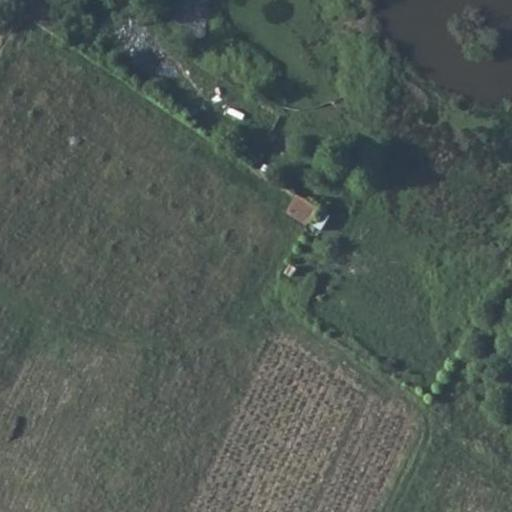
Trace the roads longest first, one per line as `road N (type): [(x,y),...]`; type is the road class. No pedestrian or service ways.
road 1 (track): [(0,294),(116,344),(264,324),(307,340),(511,475)]
road 2 (track): [(433,421),(511,272)]
